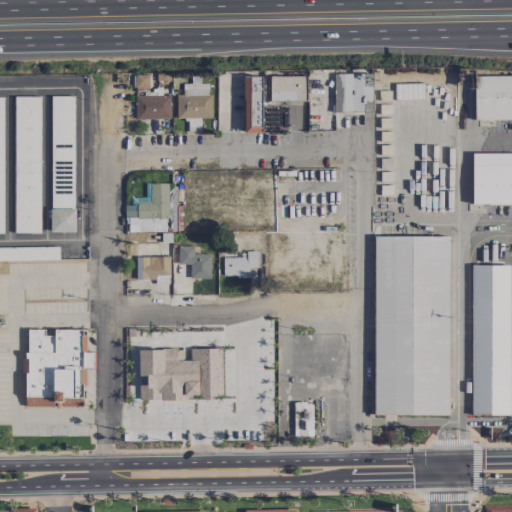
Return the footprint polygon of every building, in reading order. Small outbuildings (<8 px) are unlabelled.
[(333,112),(364,112),(371,111),(371,80),(363,80),(363,73),(333,74),(333,112)] [(511,119),(511,75),(473,76),(474,120),(511,119)] [(210,118),(211,94),(207,94),(207,83),(199,83),(199,76),(190,76),(190,83),(182,83),(182,95),(176,95),(175,118),(188,118),(188,131),(199,131),(200,117),(210,118)] [(243,132),(261,132),(261,76),(243,76),(243,132)] [(269,101),(304,101),(304,76),(269,76),(269,101)] [(135,119),(170,118),(169,94),(134,95),(135,119)] [(13,232),(39,232),(39,96),(14,96),(13,232)] [(73,232),(74,96),(51,96),(50,232),(73,232)] [(471,204),(511,203),(511,152),(471,153),(471,204)] [(167,231),(167,183),(145,183),(145,197),(131,198),(131,204),(125,204),(125,232),(167,231)] [(448,236),(373,236),(373,415),(448,414),(448,236)] [(193,246),(177,245),(177,263),(189,264),(189,278),(209,278),(210,254),(193,253),(193,246)] [(56,246),(0,247),(0,259),(56,259),(56,246)] [(257,267),(256,250),(235,251),(236,257),(222,257),(223,276),(248,276),(248,267),(257,267)] [(135,257),(135,279),(156,279),(156,275),(168,275),(168,256),(135,257)] [(508,414),(509,265),(471,265),(469,414),(508,414)] [(81,407),(81,368),(93,368),(93,352),(85,352),(85,330),(53,330),(53,335),(44,335),(44,329),(24,329),(25,407),(81,407)] [(220,347),(189,348),(189,359),(182,359),(182,348),(137,349),(138,375),(145,375),(146,384),(138,384),(138,399),(221,398),(220,347)] [(312,402),(293,402),(293,436),(312,435),(312,402)] [(511,511),(511,503),(482,504),(482,511),(511,511)]
